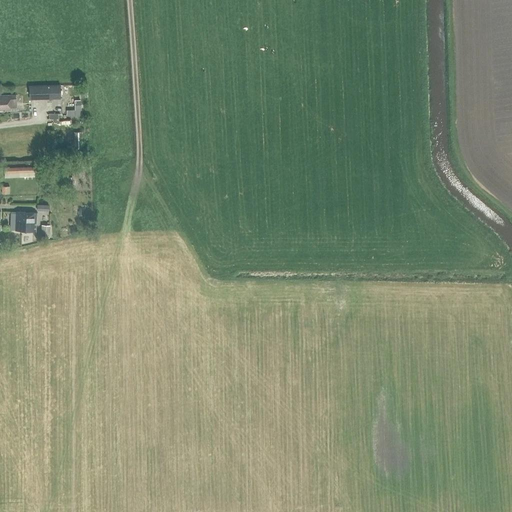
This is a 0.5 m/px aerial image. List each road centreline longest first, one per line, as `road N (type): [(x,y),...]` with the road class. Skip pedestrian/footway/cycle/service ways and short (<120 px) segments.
road 1 (track): [(451,0),(457,161),(511,214)]
road 2 (track): [(127,0),(138,168)]
